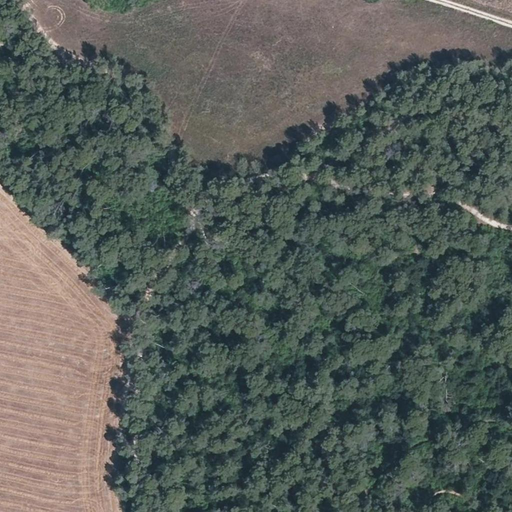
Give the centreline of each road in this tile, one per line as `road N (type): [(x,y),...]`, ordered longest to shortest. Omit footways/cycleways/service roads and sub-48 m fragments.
road 1 (track): [(28,0),(49,37),(145,104),(201,188),(310,173),(451,199),(511,228)]
road 2 (track): [(201,188),(171,233),(146,320),(137,451),(147,511)]
